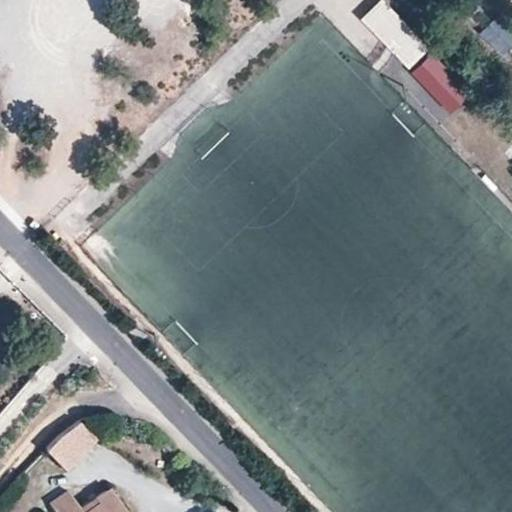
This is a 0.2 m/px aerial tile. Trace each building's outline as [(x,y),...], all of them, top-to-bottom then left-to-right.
[(426,45),(381,0),(377,0),(359,18),(405,66),(426,45)] [(496,54),(511,40),(511,27),(498,12),(476,31),(496,54)] [(66,471),(99,441),(80,421),(47,451),(66,471)] [(93,511),(83,511),(80,507),(69,490),(49,503),(55,511),(128,511),(113,487),(102,494),(108,503),(93,511)] [(102,494),(80,507),(83,511),(93,511),(108,503),(102,494)]
